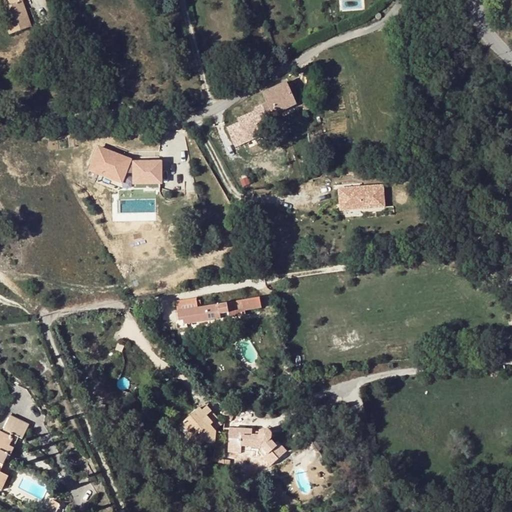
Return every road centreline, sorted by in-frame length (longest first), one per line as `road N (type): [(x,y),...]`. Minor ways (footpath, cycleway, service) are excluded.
road 1 (residential): [(0,126),(190,118),(326,44),(384,23),(406,0)]
road 2 (residential): [(125,313),(99,304),(45,323),(122,511)]
